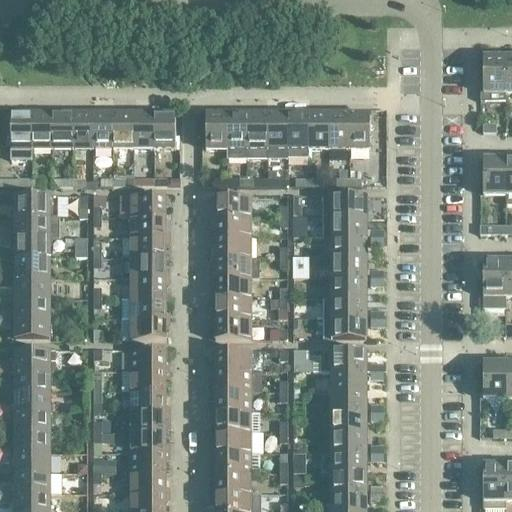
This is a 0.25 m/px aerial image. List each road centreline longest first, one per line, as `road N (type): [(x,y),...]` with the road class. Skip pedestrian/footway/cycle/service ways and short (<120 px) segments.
road 1 (residential): [(425,511),(429,39),(405,13),(180,13)]
road 2 (residential): [(0,16),(180,13)]
